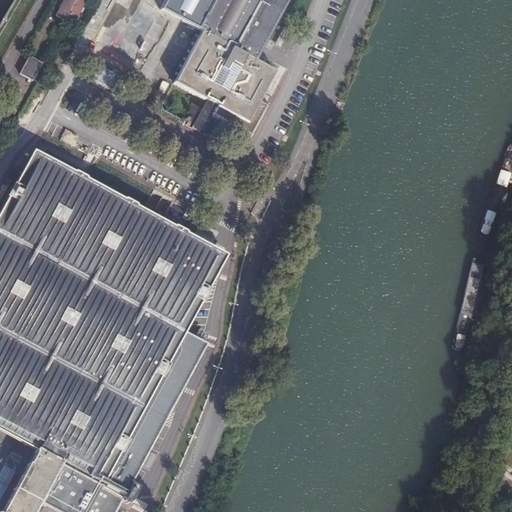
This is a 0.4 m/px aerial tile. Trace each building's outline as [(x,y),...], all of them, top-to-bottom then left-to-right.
[(74,28),(89,0),(62,0),(53,17),(74,28)] [(117,0),(95,41),(131,61),(159,10),(202,34),(174,85),(216,108),(210,118),(249,139),(266,107),(262,105),(278,76),(258,65),(293,0),(117,0)] [(40,67),(26,59),(17,77),(31,84),(40,67)] [(0,141),(17,109),(0,100),(0,141)] [(131,483),(203,345),(181,333),(221,255),(32,154),(17,182),(10,178),(0,195),(0,431),(35,450),(1,511),(114,511),(121,501),(128,505),(138,486),(131,483)]
